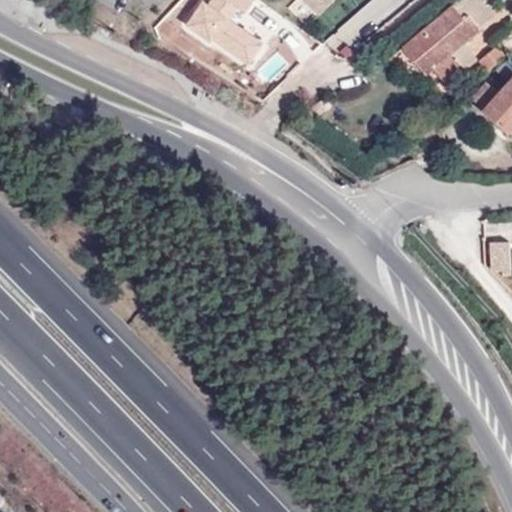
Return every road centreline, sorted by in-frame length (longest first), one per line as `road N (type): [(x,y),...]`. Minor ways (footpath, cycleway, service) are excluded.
road 1 (motorway): [(255,511),(0,249)]
road 2 (primary): [(243,132),(0,21)]
road 3 (primary): [(511,434),(484,374),(435,303),(362,227)]
road 4 (motorway): [(0,332),(174,511)]
road 5 (primary): [(376,298),(455,391),(511,487)]
road 6 (primary): [(0,60),(207,159)]
road 7 (primary): [(207,159),(271,202),(376,298)]
road 8 (unclassified): [(0,384),(126,511)]
road 9 (residential): [(207,159),(253,172),(324,218),(362,227)]
road 10 (residential): [(362,227),(404,198),(511,191)]
road 11 (primary): [(362,227),(243,132)]
